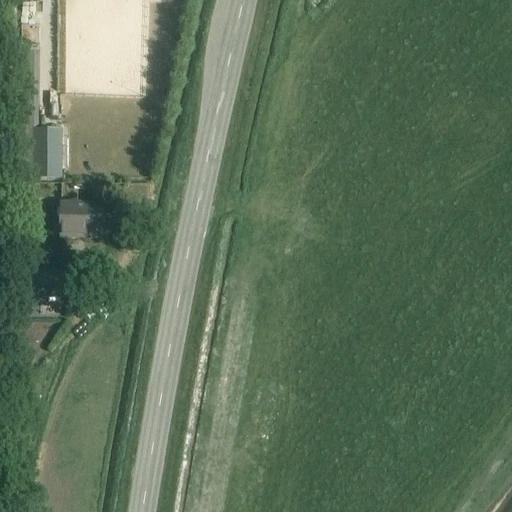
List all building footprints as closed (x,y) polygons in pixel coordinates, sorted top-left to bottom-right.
[(51,19),(67,17),(65,2),(50,4),(51,19)] [(102,40),(96,58),(112,63),(118,45),(102,40)] [(37,135),(38,54),(18,54),(17,193),(20,193),(20,203),(30,202),(30,191),(30,183),(34,183),(60,182),(60,135),(37,135)] [(81,151),(80,171),(91,171),(92,152),(81,151)] [(103,241),(103,208),(88,208),(88,204),(61,204),(61,240),(103,241)] [(34,241),(19,251),(29,265),(44,255),(34,241)] [(44,299),(61,299),(61,275),(44,275),(44,299)]
